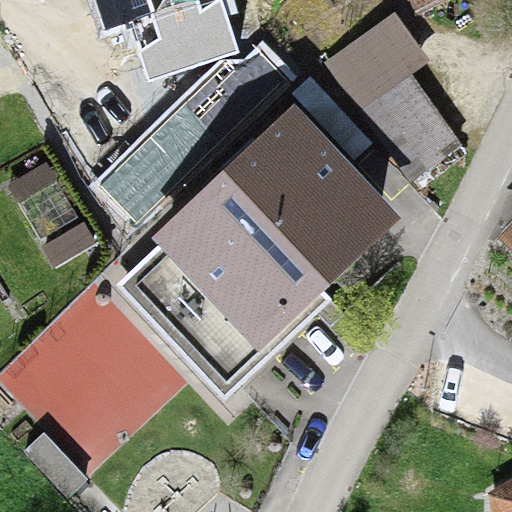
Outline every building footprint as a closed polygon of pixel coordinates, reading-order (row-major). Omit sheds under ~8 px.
[(399,0),(412,28),(484,0),(399,0)] [(393,32),(324,81),(404,193),(456,157),(412,94),(429,82),(393,32)] [(288,130),(143,265),(241,369),(386,234),(288,130)] [(511,242),(495,261),(511,276),(511,242)] [(88,477),(42,436),(22,458),(69,499),(88,477)] [(511,511),(511,501),(495,511),(511,511)]
